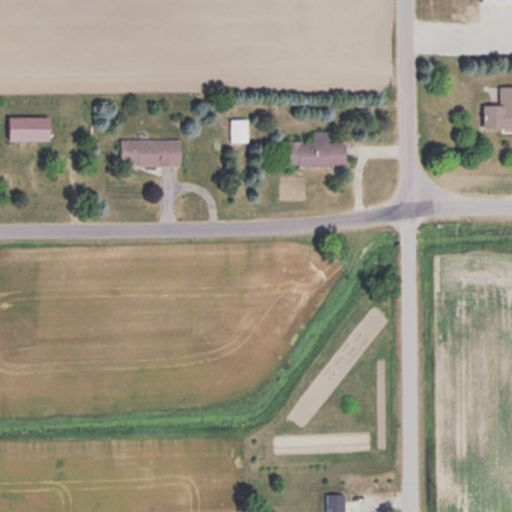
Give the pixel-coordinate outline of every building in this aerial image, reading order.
[(483,105),(483,128),(511,127),(511,85),(499,86),(498,105),(483,105)] [(9,141),(51,141),(51,116),(9,116),(9,141)] [(289,141),(289,166),(347,166),(347,142),(329,142),(329,131),(313,131),(313,141),(289,141)] [(121,139),(121,165),(181,165),(181,139),(121,139)] [(345,511),(345,492),(328,492),(328,511),(345,511)]
